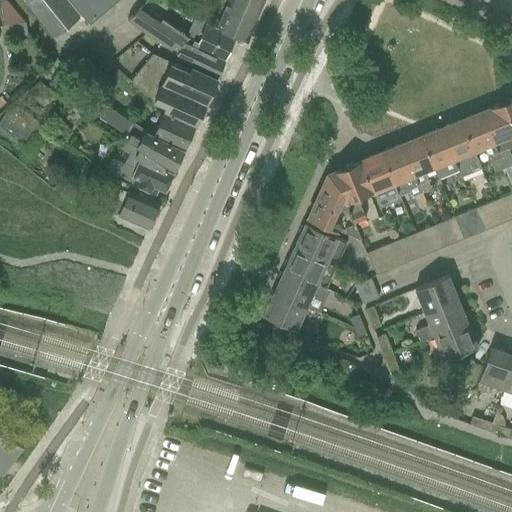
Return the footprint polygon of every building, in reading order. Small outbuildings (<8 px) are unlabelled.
[(5,0),(0,0),(0,7),(3,25),(23,22),(5,0)] [(24,0),(54,36),(82,14),(70,0),(24,0)] [(70,0),(82,14),(90,23),(116,0),(70,0)] [(152,0),(157,3),(166,9),(172,1),(170,0),(152,0)] [(216,27),(236,36),(246,41),(264,0),(227,0),(217,26),(216,27)] [(217,77),(226,58),(186,41),(189,35),(186,33),(186,34),(143,5),(127,18),(176,53),(191,65),(192,65),(217,76),(217,77)] [(217,26),(206,21),(195,14),(186,33),(189,35),(186,41),(226,58),(236,36),(216,27),(217,26)] [(24,23),(0,26),(0,31),(2,39),(27,35),(24,23)] [(129,80),(164,109),(165,109),(177,115),(177,116),(195,124),(217,76),(192,65),(189,70),(152,53),(129,80)] [(70,55),(58,72),(72,81),(83,65),(70,55)] [(57,73),(50,85),(80,107),(115,132),(116,129),(123,120),(57,73)] [(100,82),(94,90),(103,97),(109,89),(100,82)] [(511,117),(505,101),(481,111),(504,168),(511,164),(511,159),(508,149),(511,147),(511,117)] [(9,109),(0,120),(0,126),(29,149),(41,133),(45,128),(13,104),(9,109)] [(164,109),(153,133),(184,149),(195,124),(177,116),(177,115),(165,109),(164,109)] [(481,111),(461,119),(474,152),(484,148),(494,172),(504,168),(481,111)] [(123,120),(116,129),(128,137),(126,140),(159,161),(170,168),(174,170),(184,149),(153,135),(152,134),(145,130),(144,131),(125,117),(123,120)] [(461,119),(441,127),(458,170),(461,176),(470,172),(467,164),(476,160),(473,152),(474,152),(461,119)] [(441,127),(421,135),(434,168),(435,168),(439,178),(458,170),(441,127)] [(421,135),(401,143),(421,192),(430,189),(424,172),(434,168),(421,135)] [(112,157),(107,169),(112,173),(137,185),(136,186),(155,194),(157,188),(164,191),(172,173),(156,166),(159,161),(126,140),(121,147),(130,152),(123,162),(118,160),(112,157)] [(401,143),(381,151),(399,195),(408,191),(411,197),(421,192),(401,143)] [(362,159),(359,160),(372,192),(373,193),(377,203),(378,206),(399,197),(399,195),(381,151),(362,159)] [(333,171),(332,171),(346,206),(353,223),(354,223),(365,218),(363,212),(357,198),(369,193),(372,192),(359,160),(333,171)] [(326,174),(306,218),(323,225),(330,208),(337,210),(346,206),(332,171),(326,174)] [(49,172),(44,179),(50,184),(55,177),(49,172)] [(98,205),(130,220),(149,228),(159,205),(128,190),(123,202),(103,193),(98,205)] [(511,192),(494,200),(503,222),(511,218),(511,192)] [(494,200),(475,208),(484,230),(503,222),(494,200)] [(475,208),(454,216),(463,239),(484,230),(475,208)] [(443,221),(434,224),(444,247),(463,239),(454,216),(443,221)] [(336,265),(346,241),(304,222),(294,246),(336,265)] [(434,224),(415,232),(425,254),(444,247),(434,224)] [(344,228),(342,233),(360,241),(353,225),(344,228)] [(415,232),(395,240),(404,263),(425,254),(415,232)] [(395,240),(366,252),(375,274),(404,263),(395,240)] [(283,269),(324,287),(325,288),(336,265),(294,246),(283,269)] [(283,269),(273,292),(306,307),(312,293),(320,296),(324,287),(283,269)] [(415,288),(424,312),(458,299),(448,275),(415,288)] [(371,277),(363,281),(371,300),(379,297),(371,277)] [(371,300),(363,281),(355,284),(363,303),(371,300)] [(306,307),(273,292),(262,315),(275,321),(271,330),(290,338),(294,329),(296,330),(306,307)] [(420,341),(434,335),(467,322),(458,299),(424,312),(429,323),(415,329),(420,341)] [(365,309),(373,328),(381,325),(373,306),(365,309)] [(358,314),(350,317),(357,336),(365,333),(358,314)] [(467,322),(434,335),(453,384),(473,361),(468,349),(477,346),(476,344),(480,342),(476,332),(472,334),(467,322)] [(376,337),(384,356),(392,352),(384,334),(376,337)] [(479,382),(503,390),(511,364),(511,354),(491,347),(479,382)] [(392,352),(384,356),(392,375),(400,372),(392,352)] [(511,364),(503,390),(511,393),(511,364)] [(470,424),(489,431),(492,422),(473,416),(470,424)] [(492,422),(489,431),(508,438),(511,429),(492,422)] [(0,473),(2,475),(7,458),(12,461),(14,458),(22,447),(0,435),(0,473)]
